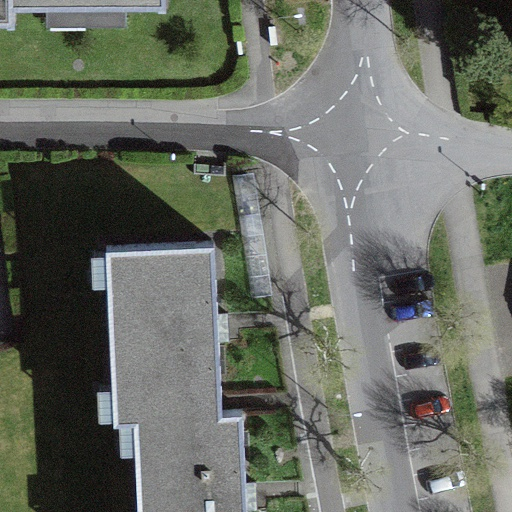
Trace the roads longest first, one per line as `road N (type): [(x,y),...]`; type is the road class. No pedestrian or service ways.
road 1 (residential): [(358,137),(350,220),(357,313),(398,511)]
road 2 (residential): [(0,131),(358,137)]
road 3 (residential): [(358,137),(511,152)]
road 4 (residential): [(359,0),(358,137)]
